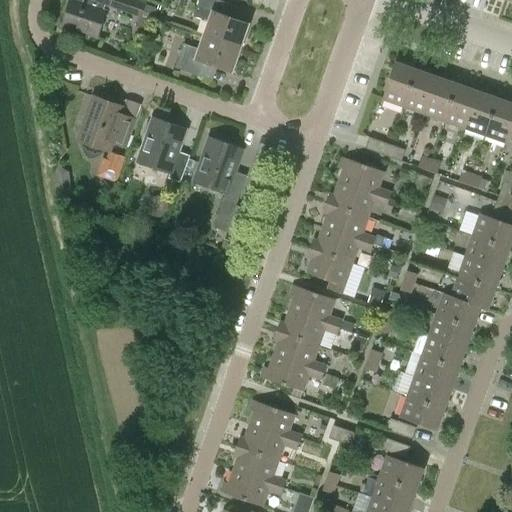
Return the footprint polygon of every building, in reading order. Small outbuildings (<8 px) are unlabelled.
[(75,0),(71,0),(62,25),(98,37),(107,11),(104,10),(105,5),(109,6),(110,0),(83,0),(82,2),(75,0)] [(199,0),(194,16),(210,21),(205,35),(241,48),(250,23),(226,15),(230,3),(219,0),(199,0)] [(147,5),(143,18),(153,22),(158,8),(147,5)] [(146,42),(153,22),(143,18),(139,17),(132,37),(146,42)] [(204,77),(209,64),(232,72),(241,48),(205,35),(200,49),(184,43),(176,67),(181,69),(180,73),(191,77),(193,73),(204,77)] [(396,62),(383,99),(404,107),(417,69),(396,62)] [(417,69),(404,107),(424,114),(438,76),(417,69)] [(438,76),(424,114),(445,121),(458,84),(438,76)] [(458,84),(445,121),(465,128),(478,91),(458,84)] [(478,91),(465,128),(486,135),(499,98),(478,91)] [(126,107),(93,96),(78,140),(81,140),(83,147),(88,157),(89,158),(92,159),(94,158),(103,154),(108,150),(110,151),(113,142),(126,146),(135,119),(123,114),(126,107)] [(511,102),(499,98),(486,135),(506,143),(511,125),(511,102)] [(155,160),(153,167),(170,173),(168,178),(181,182),(190,155),(179,151),(184,136),(179,134),(181,126),(153,116),(140,154),(155,160)] [(236,205),(247,175),(236,171),(241,156),(235,154),(238,146),(210,136),(197,174),(212,180),(209,187),(227,193),(215,227),(236,234),(245,208),(236,205)] [(387,155),(391,144),(370,137),(366,148),(387,155)] [(391,144),(387,155),(402,161),(406,149),(391,144)] [(103,158),(97,175),(118,182),(126,157),(109,151),(107,159),(103,158)] [(343,156),(339,166),(344,168),(339,181),(389,199),(390,198),(392,192),(379,187),(385,171),(343,156)] [(422,156),(418,166),(428,170),(431,159),(422,156)] [(438,173),(442,162),(431,159),(428,170),(438,173)] [(463,170),(459,181),(468,184),(472,173),(463,170)] [(468,184),(478,187),(482,178),(482,177),(472,173),(468,184)] [(334,195),(330,193),(326,202),(369,217),(374,201),(387,206),(386,210),(393,212),(397,201),(390,198),(389,199),(339,181),(334,195)] [(488,200),(484,210),(503,216),(511,194),(511,191),(511,184),(504,182),(500,195),(498,201),(497,203),(488,200)] [(445,198),(434,194),(429,208),(440,212),(445,198)] [(511,194),(503,216),(511,219),(511,194)] [(376,237),(363,233),(369,217),(326,202),(323,212),(328,213),(323,226),(374,244),(376,239),(376,237)] [(511,242),(511,224),(480,213),(473,234),(510,248),(511,242)] [(358,247),(371,251),(374,244),(323,226),(318,240),(314,238),(310,248),(353,262),(358,247)] [(433,233),(422,229),(419,238),(430,242),(433,233)] [(466,255),(503,268),(510,248),(473,234),(466,255)] [(381,247),(385,238),(377,235),(376,237),(376,239),(374,244),(381,247)] [(415,249),(426,253),(430,242),(419,238),(415,249)] [(229,252),(233,242),(225,239),(221,250),(229,252)] [(328,288),(342,293),(353,262),(310,248),(307,257),(312,258),(307,273),(331,281),(328,288)] [(459,275),(496,288),(503,268),(466,255),(459,275)] [(419,274),(407,270),(404,279),(415,283),(419,274)] [(481,307),(488,310),(496,288),(459,275),(452,295),(451,296),(481,306),(481,307)] [(401,289),(412,293),(415,283),(404,279),(401,289)] [(330,315),(336,299),(293,284),(290,294),(294,296),(290,309),(340,327),(354,332),(357,324),(347,320),(346,321),(330,315)] [(437,306),(440,290),(429,289),(427,304),(437,306)] [(452,295),(444,293),(437,314),(474,327),(481,307),(481,306),(451,296),(452,295)] [(393,308),(410,313),(412,307),(395,301),(393,308)] [(325,329),(338,334),(340,327),(290,309),(285,322),(281,321),(277,330),(320,345),(325,329)] [(397,313),(386,309),(383,318),(394,322),(397,313)] [(429,334),(467,347),(474,327),(437,314),(429,334)] [(379,328),(391,332),(394,322),(383,318),(379,328)] [(274,339),(279,341),(274,354),(324,372),(327,365),(314,361),(320,345),(277,330),(274,339)] [(422,355),(460,368),(467,347),(429,334),(422,355)] [(363,352),(367,339),(358,336),(354,348),(363,352)] [(383,353),(372,349),(369,359),(380,363),(383,353)] [(261,376),(303,391),(309,375),(322,379),(324,372),(274,354),(269,368),(265,366),(261,376)] [(415,375),(452,388),(460,368),(422,355),(415,375)] [(369,359),(365,368),(376,372),(380,363),(369,359)] [(340,378),(327,373),(323,384),(336,389),(340,378)] [(408,396),(445,409),(452,388),(415,375),(408,396)] [(400,417),(438,430),(445,409),(408,396),(400,417)] [(250,409),(254,411),(249,424),(300,442),(302,435),(290,431),(296,414),(295,414),(298,406),(278,399),(275,407),(253,399),(250,409)] [(417,427),(391,418),(387,429),(413,438),(417,427)] [(285,445),(297,449),(300,442),(249,424),(245,438),(240,436),(237,445),(280,460),(285,445)] [(333,425),(329,438),(339,441),(352,446),(357,432),(333,425)] [(410,446),(384,437),(380,448),(406,457),(410,446)] [(287,480),(274,476),(280,460),(237,445),(234,455),(238,456),(234,470),(284,487),(287,480)] [(424,468),(387,455),(380,476),(417,489),(424,468)] [(264,506),(269,490),(282,494),(284,487),(234,470),(229,483),(224,481),(221,491),(264,506)] [(341,475),(330,471),(328,477),(326,480),(338,484),(341,475)] [(417,489),(380,476),(372,496),(410,510),(417,489)] [(323,490),(334,494),(338,484),(326,480),(323,490)] [(300,493),(296,505),(309,510),(314,498),(300,493)] [(408,511),(410,510),(372,496),(366,511),(408,511)]
